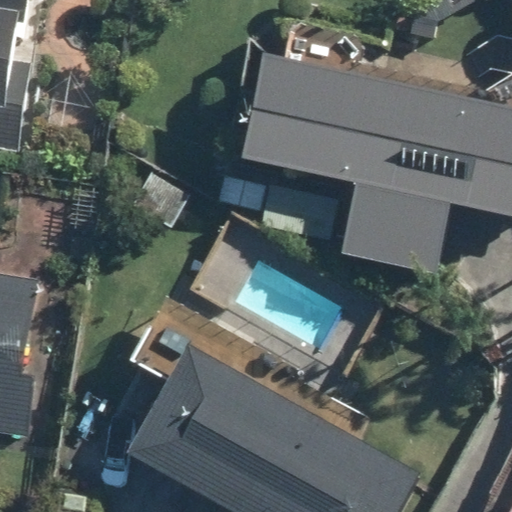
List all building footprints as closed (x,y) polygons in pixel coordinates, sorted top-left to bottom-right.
[(39,0),(0,0),(0,153),(25,157),(40,68),(28,66),(39,0)] [(511,107),(276,57),(253,162),(368,187),(352,258),(446,278),(461,207),(511,217),(511,107)] [(227,179),(221,204),(268,213),(265,229),(334,244),(342,203),(227,179)] [(0,434),(34,439),(43,379),(33,378),(47,284),(0,277),(0,434)] [(406,511),(427,477),(193,342),(132,448),(242,511),(406,511)]
